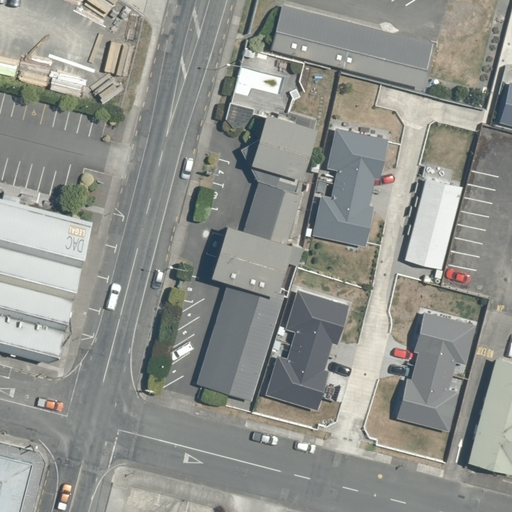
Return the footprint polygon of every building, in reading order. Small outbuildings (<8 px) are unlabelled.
[(266,49),(313,60),(416,85),(427,40),(354,22),(277,4),(266,49)] [(252,105),(225,98),(220,119),(247,125),(252,105)] [(142,358),(224,383),(306,118),(257,104),(225,208),(216,206),(198,264),(173,257),(142,358)] [(365,201),(371,176),(376,177),(387,129),(382,128),(335,118),(325,165),(332,166),(331,172),(323,171),(310,232),(356,242),(362,243),(371,203),(365,201)] [(68,208),(0,189),(0,318),(35,328),(68,208)] [(334,342),(344,310),(347,301),(295,285),(260,392),(314,409),(327,368),(322,367),(331,341),(334,342)] [(511,345),(478,337),(451,444),(511,459),(511,345)] [(0,481),(10,446),(0,443),(0,481)]
